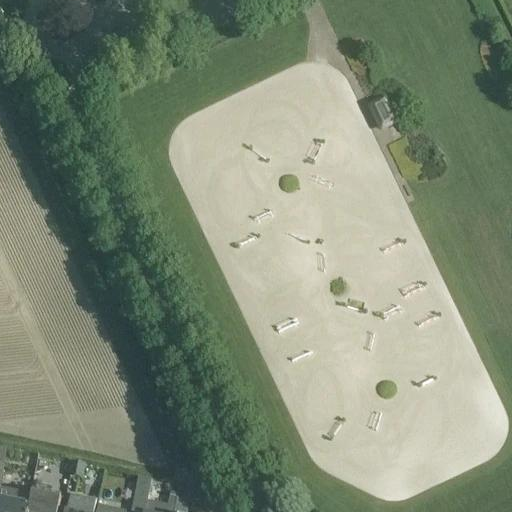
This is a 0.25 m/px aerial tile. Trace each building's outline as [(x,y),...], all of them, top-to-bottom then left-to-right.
[(138,74),(133,65),(144,59),(139,48),(122,57),(128,68),(124,70),(129,79),(138,74)] [(397,126),(384,99),(368,106),(380,133),(397,126)] [(82,482),(85,468),(74,465),(71,479),(82,482)] [(122,483),(123,477),(105,473),(101,498),(109,500),(110,494),(108,490),(109,480),(122,483)] [(147,510),(152,483),(139,480),(133,507),(147,510)] [(175,511),(180,491),(171,489),(166,511),(175,511)] [(186,511),(188,503),(180,501),(182,491),(180,491),(175,511),(186,511)] [(28,511),(31,499),(18,496),(18,495),(0,492),(0,511),(28,511)] [(31,494),(31,499),(28,511),(58,511),(60,506),(61,500),(31,494)] [(66,511),(95,511),(97,507),(69,502),(66,511)]
